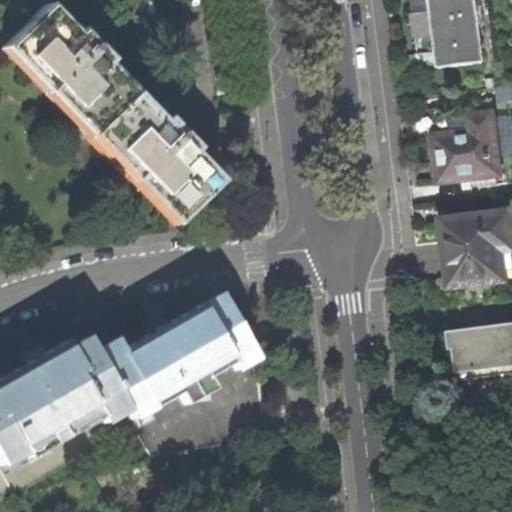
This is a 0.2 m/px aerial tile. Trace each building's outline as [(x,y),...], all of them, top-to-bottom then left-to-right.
[(413,0),(415,10),(431,8),(430,0),(413,0)] [(432,0),(441,69),(482,63),(474,0),(432,0)] [(5,42),(91,130),(130,93),(84,45),(43,4),(5,42)] [(269,96),(273,95),(270,74),(262,75),(264,91),(264,96),(269,96)] [(178,219),(216,182),(169,134),(130,93),(91,130),(178,219)] [(440,187),(500,180),(494,117),(469,119),(471,133),(454,135),(455,138),(435,140),(436,151),(440,187)] [(511,226),(511,217),(445,225),(446,243),(451,289),(505,282),(502,253),(511,251),(511,226)] [(151,331),(95,362),(125,417),(128,421),(176,394),(182,406),(199,397),(209,392),(202,378),(227,364),(232,373),(254,361),(254,357),(217,294),(151,331)] [(511,327),(453,335),(455,355),(458,383),(511,376),(511,327)] [(0,470),(2,474),(96,419),(102,430),(125,417),(95,362),(82,339),(64,350),(59,343),(36,357),(0,378),(0,470)] [(240,462),(227,464),(229,476),(241,474),(240,462)] [(145,505),(147,511),(161,511),(157,500),(145,505)]
